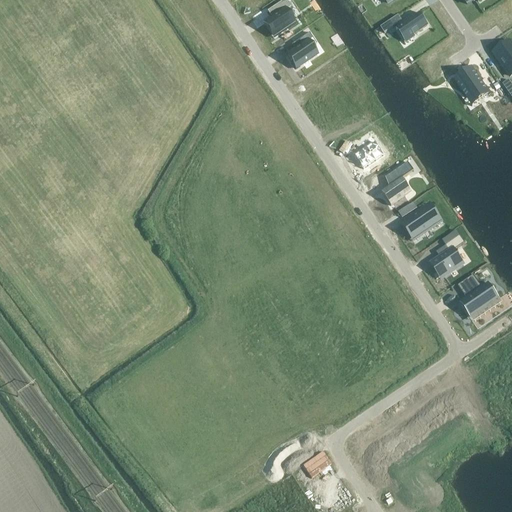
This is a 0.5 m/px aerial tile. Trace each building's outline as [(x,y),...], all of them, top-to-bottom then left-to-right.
[(285,0),(267,12),(267,13),(268,12),(272,18),(265,23),(275,37),(294,24),(285,11),(290,8),(285,0)] [(419,14),(398,29),(404,39),(408,36),(410,39),(412,37),(428,26),(419,14)] [(389,23),(380,29),(384,34),(392,29),(389,23)] [(287,56),(295,69),(316,55),(304,37),(294,44),(297,49),(287,56)] [(511,48),(509,44),(494,54),(510,77),(511,75),(511,48)] [(323,84),(313,91),(322,103),(342,89),(337,83),(346,77),(336,63),(317,75),(323,84)] [(463,77),(456,82),(468,100),(475,95),(480,102),(490,95),(473,70),(466,75),(467,78),(465,80),(463,77)] [(511,98),(511,85),(509,81),(502,85),(511,98)] [(367,148),(356,156),(365,169),(386,155),(373,136),(363,142),(367,148)] [(391,187),(381,194),(391,207),(405,197),(403,195),(409,190),(402,180),(409,175),(403,167),(386,179),(391,187)] [(406,208),(410,214),(417,209),(413,203),(406,208)] [(436,225),(425,209),(404,224),(415,240),(436,225)] [(450,253),(433,265),(443,278),(462,264),(454,252),(465,244),(460,237),(446,247),(450,253)] [(462,286),(469,297),(459,304),(460,304),(461,303),(472,318),(497,301),(487,286),(489,285),(488,284),(482,288),(473,276),(457,287),(459,289),(462,286)]
